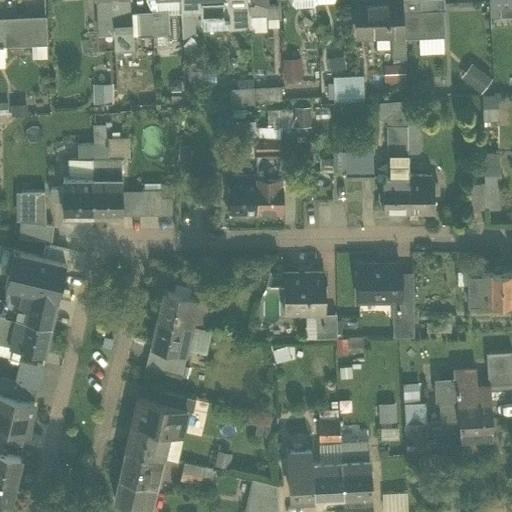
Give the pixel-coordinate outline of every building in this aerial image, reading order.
[(114,31),(113,13),(112,0),(99,0),(100,14),(101,32),(114,31)] [(112,0),(113,13),(128,12),(127,0),(112,0)] [(181,12),(180,0),(146,0),(150,11),(168,10),(168,13),(181,12)] [(180,0),(181,12),(194,12),(193,0),(180,0)] [(249,14),(248,0),(197,0),(198,9),(202,9),(202,16),(223,15),(224,18),(228,17),(228,25),(249,25),(249,14)] [(266,0),(248,0),(249,14),(265,14),(267,13),(266,5),(266,0)] [(403,15),(402,0),(396,0),(387,1),(386,0),(381,0),(355,2),(356,35),(391,34),(392,33),(392,37),(393,58),(405,58),(404,38),(403,15)] [(402,0),(403,15),(422,14),(422,11),(421,0),(402,0)] [(421,0),(422,11),(444,10),(443,0),(421,0)] [(511,0),(488,0),(489,13),(511,12),(511,0)] [(265,14),(266,26),(278,26),(277,5),(266,5),(267,13),(265,14)] [(168,10),(150,11),(152,34),(169,33),(168,13),(168,10)] [(445,19),(444,10),(422,11),(422,14),(422,19),(445,19)] [(138,35),(152,34),(150,11),(137,12),(138,35)] [(113,13),(114,31),(131,30),(131,12),(128,12),(113,13)] [(194,12),(181,12),(182,38),(195,32),(194,12)] [(249,14),(249,25),(250,31),(266,30),(266,26),(265,14),(249,14)] [(422,19),(422,14),(403,15),(404,38),(418,37),(423,37),(422,19)] [(223,15),(202,16),(202,26),(228,25),(228,17),(224,18),(223,15)] [(45,16),(19,17),(20,44),(30,44),(46,43),(45,16)] [(3,45),(20,44),(19,17),(2,18),(3,45)] [(446,36),(445,19),(422,19),(423,37),(442,36),(446,36)] [(131,30),(114,31),(115,52),(132,51),(131,30)] [(423,37),(418,37),(418,55),(443,54),(442,36),(423,37)] [(47,58),(46,43),(30,44),(31,59),(47,58)] [(342,54),(327,57),(330,71),(345,68),(342,54)] [(301,57),(282,58),(283,80),(302,79),(301,57)] [(389,65),(390,80),(405,80),(405,64),(389,65)] [(492,80),(471,65),(460,79),(481,95),(492,80)] [(335,76),(336,98),(349,98),(348,75),(335,76)] [(348,75),(349,98),(364,97),(363,75),(348,75)] [(409,82),(410,98),(433,97),(432,80),(409,82)] [(112,82),(92,83),(93,103),(113,102),(112,82)] [(253,102),(252,86),(229,87),(230,103),(253,102)] [(253,87),(254,100),(281,98),(280,86),(253,87)] [(498,94),(483,94),(483,119),(498,119),(498,94)] [(385,123),(388,124),(407,123),(407,120),(407,99),(395,99),(395,108),(390,112),(385,112),(382,116),(381,120),(385,123)] [(382,100),(382,116),(385,112),(390,112),(395,108),(395,99),(382,100)] [(27,104),(10,104),(10,115),(27,114),(27,104)] [(310,126),(310,106),(294,106),(295,126),(310,126)] [(280,108),(281,129),(293,129),(292,108),(280,108)] [(418,119),(407,120),(407,123),(407,153),(419,153),(418,119)] [(233,140),(254,139),(254,127),(253,120),(232,120),(233,137),(233,140)] [(92,123),(92,144),(106,143),(106,136),(106,123),(92,123)] [(388,124),(388,174),(408,174),(407,153),(407,123),(388,124)] [(254,127),(254,139),(279,138),(279,126),(254,127)] [(108,157),(122,157),(129,156),(129,136),(106,136),(106,143),(107,143),(108,157)] [(216,154),(233,154),(233,140),(233,137),(215,138),(216,154)] [(279,138),(254,139),(254,153),(279,152),(280,152),(279,138)] [(233,154),(254,153),(254,139),(233,140),(233,154)] [(106,143),(92,144),(92,158),(108,158),(108,157),(107,143),(106,143)] [(79,158),(92,158),(92,144),(78,144),(79,158)] [(344,175),(373,175),(373,150),(344,151),(344,170),(344,175)] [(344,170),(344,151),(332,151),(332,170),(344,170)] [(254,153),(255,175),(280,174),(279,152),(254,153)] [(486,153),(487,180),(499,180),(499,153),(486,153)] [(92,158),(93,177),(121,177),(122,177),(122,157),(108,157),(108,158),(92,158)] [(68,158),(68,177),(93,177),(92,158),(79,158),(68,158)] [(280,179),(280,174),(255,175),(256,212),(281,212),(281,179),(280,179)] [(408,212),(408,174),(388,174),(383,174),(383,177),(382,177),(382,212),(408,212)] [(431,174),(408,174),(408,212),(433,211),(433,192),(433,182),(433,178),(431,178),(431,174)] [(231,212),(256,212),(255,175),(232,176),(232,180),(230,180),(231,212)] [(93,213),(93,177),(68,177),(64,177),(64,213),(93,213)] [(121,189),(121,177),(93,177),(93,213),(121,213),(121,189)] [(487,209),(499,209),(499,180),(487,180),(487,209)] [(471,209),(484,209),(484,181),(471,181),(471,209)] [(121,213),(145,213),(145,189),(121,189),(121,213)] [(145,213),(161,213),(161,197),(161,189),(145,189),(145,213)] [(21,215),(45,217),(44,190),(20,190),(21,215)] [(161,213),(172,213),(172,197),(161,197),(161,213)] [(19,236),(51,240),(53,223),(45,222),(21,220),(21,219),(19,236)] [(45,244),(42,255),(65,261),(68,249),(45,244)] [(0,271),(7,273),(12,250),(2,248),(0,256),(0,271)] [(58,291),(65,261),(42,255),(13,249),(12,250),(7,273),(4,285),(7,286),(0,313),(14,317),(15,316),(21,288),(57,297),(57,296),(57,295),(47,293),(48,288),(58,291)] [(358,263),(359,300),(397,299),(400,299),(399,270),(399,262),(358,263)] [(467,299),(511,298),(511,269),(467,270),(467,299)] [(399,270),(400,299),(412,299),(412,270),(399,270)] [(283,272),(284,313),(305,313),(318,312),(324,312),(323,271),(283,272)] [(21,288),(15,316),(51,325),(58,296),(57,296),(57,297),(21,288)] [(163,289),(157,317),(192,325),(199,297),(175,292),(163,289)] [(412,334),(412,299),(400,299),(397,299),(398,335),(412,334)] [(427,321),(427,330),(449,330),(449,311),(432,312),(432,321),(427,321)] [(304,337),(318,336),(318,312),(305,313),(305,324),(304,324),(304,337)] [(324,312),(325,336),(334,336),(336,336),(336,312),(324,312)] [(0,342),(9,345),(15,316),(14,317),(0,313),(0,342)] [(44,353),(51,325),(15,316),(9,345),(44,353)] [(187,348),(192,325),(157,317),(151,344),(186,353),(187,348)] [(211,329),(192,325),(187,348),(206,352),(211,329)] [(349,336),(349,347),(364,347),(364,335),(349,336)] [(348,355),(347,339),(334,340),(335,356),(348,355)] [(0,353),(6,355),(9,345),(0,342),(0,353)] [(186,353),(151,344),(146,365),(181,373),(186,353)] [(286,348),(272,353),(276,364),(290,359),(286,348)] [(485,381),(486,384),(488,384),(511,382),(511,380),(510,349),(483,351),(485,381)] [(14,382),(36,387),(37,387),(42,365),(19,360),(14,382)] [(439,421),(458,420),(490,418),(489,399),(477,400),(476,382),(475,367),(453,368),(453,375),(454,382),(437,383),(438,400),(439,421)] [(454,382),(453,375),(431,377),(433,400),(438,400),(437,383),(454,382)] [(403,382),(404,404),(420,403),(418,381),(403,382)] [(477,400),(489,399),(488,384),(486,384),(485,381),(476,382),(477,400)] [(11,394),(33,399),(36,387),(14,382),(11,394)] [(186,409),(192,410),(195,397),(159,389),(157,400),(186,407),(186,409)] [(0,426),(24,433),(26,433),(33,402),(0,394),(0,426)] [(137,396),(125,448),(162,457),(168,429),(180,432),(186,409),(186,407),(157,400),(137,396)] [(396,402),(378,403),(379,422),(397,421),(396,402)] [(404,404),(406,424),(426,422),(424,402),(420,403),(404,404)] [(271,419),(257,416),(254,435),(268,437),(271,419)] [(491,437),(490,418),(458,420),(459,445),(479,444),(478,438),(491,437)] [(318,420),(319,441),(340,440),(339,419),(318,420)] [(427,440),(426,422),(406,424),(407,449),(437,447),(437,440),(427,440)] [(0,426),(0,439),(21,444),(24,433),(0,426)] [(398,426),(380,427),(380,439),(399,439),(398,426)] [(168,429),(162,457),(178,460),(183,432),(180,432),(168,429)] [(340,440),(341,460),(369,458),(368,439),(340,440)] [(340,440),(319,441),(320,461),(341,460),(340,440)] [(151,507),(162,457),(125,448),(114,498),(151,507)] [(233,453),(217,449),(213,465),(229,468),(233,453)] [(291,499),(314,498),(312,461),(311,449),(288,451),(291,499)] [(0,481),(13,484),(20,456),(0,451),(0,481)] [(371,493),(369,458),(341,460),(343,496),(372,495),(372,493),(371,493)] [(314,498),(343,496),(341,460),(320,461),(312,461),(314,498)] [(184,462),(182,470),(202,475),(204,466),(184,462)] [(199,484),(202,475),(182,470),(180,480),(199,484)] [(252,478),(244,511),(279,510),(277,484),(252,478)] [(6,511),(13,484),(0,481),(0,511),(6,511)] [(382,494),(383,511),(405,511),(404,493),(382,494)]
